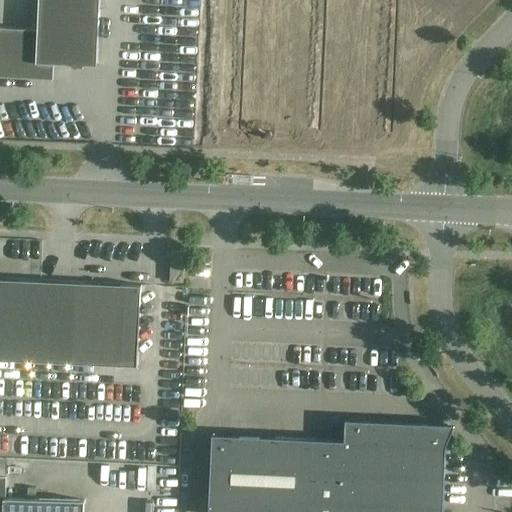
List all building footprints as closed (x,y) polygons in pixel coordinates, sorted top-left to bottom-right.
[(39,0),(38,30),(0,28),(0,76),(53,79),(54,63),(97,65),(99,0),(39,0)] [(170,282),(183,282),(184,253),(171,252),(170,282)] [(0,359),(137,366),(141,285),(0,278),(0,359)] [(346,419),(346,421),(345,440),(213,434),(208,511),(443,511),(446,446),(455,424),(346,419)] [(4,478),(0,477),(0,511),(83,511),(84,500),(4,498),(4,478)]
